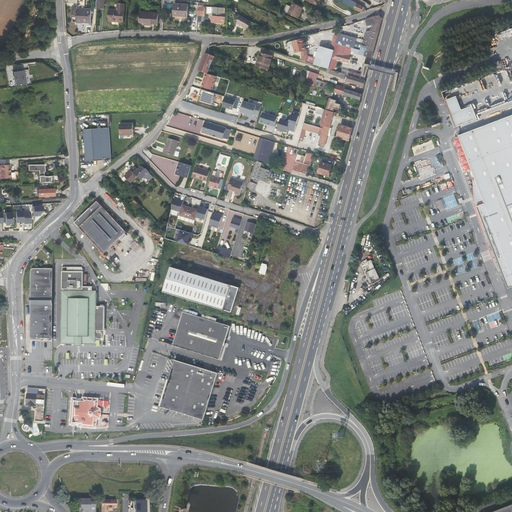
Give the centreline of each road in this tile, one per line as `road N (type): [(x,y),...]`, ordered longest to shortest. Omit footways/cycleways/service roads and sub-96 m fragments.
road 1 (trunk): [(328,254),(278,393),(255,417),(214,430),(51,446)]
road 2 (trunk): [(395,0),(333,236)]
road 3 (trunk): [(369,146),(390,117),(423,31),(454,8),(511,1)]
road 4 (residential): [(137,150),(179,190),(333,236)]
road 5 (trunk): [(328,254),(272,462)]
road 6 (trunk): [(315,343),(369,146)]
road 7 (trunk): [(389,511),(375,488),(366,435),(318,377),(315,343)]
road 8 (residential): [(379,10),(260,40),(205,39)]
road 9 (secondary): [(212,456),(51,446)]
road 10 (trunk): [(282,464),(303,425),(338,417),(366,444),(363,483)]
road 11 (trunk): [(369,146),(407,0)]
road 12 (unclassified): [(64,44),(74,190)]
road 13 (unclassified): [(11,276),(11,420)]
road 14 (residential): [(205,39),(113,34),(64,44)]
road 15 (residential): [(205,39),(189,84),(137,150)]
road 16 (trunk): [(282,464),(315,343)]
